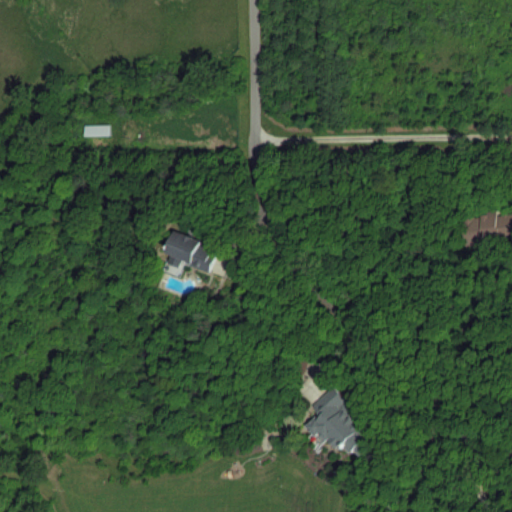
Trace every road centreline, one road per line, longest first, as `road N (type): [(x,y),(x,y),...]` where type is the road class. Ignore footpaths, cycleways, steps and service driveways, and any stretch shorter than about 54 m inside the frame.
road 1 (residential): [(440,424),(301,269),(276,226),(258,150),(257,0)]
road 2 (residential): [(456,430),(440,424),(434,453),(436,472),(452,479),(477,456),(456,430)]
